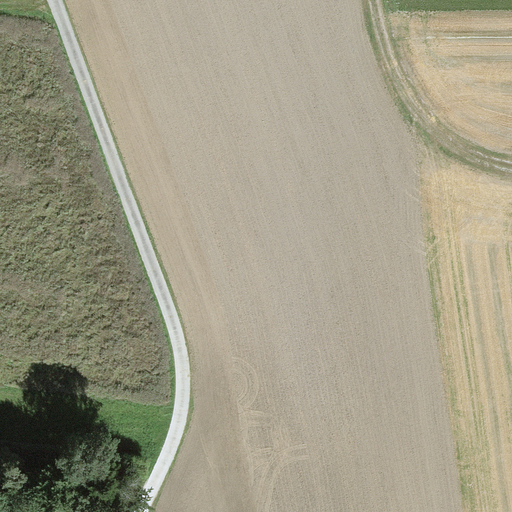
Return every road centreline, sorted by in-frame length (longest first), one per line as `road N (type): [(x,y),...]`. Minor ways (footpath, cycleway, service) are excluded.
road 1 (track): [(59,9),(175,334),(170,433),(137,511)]
road 2 (track): [(372,0),(392,72),(417,114),(447,139),(511,163)]
